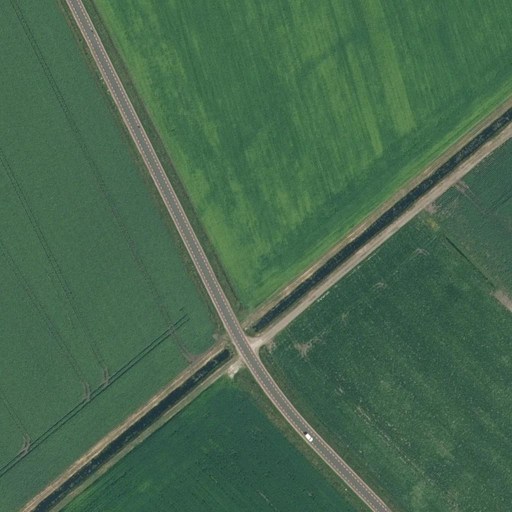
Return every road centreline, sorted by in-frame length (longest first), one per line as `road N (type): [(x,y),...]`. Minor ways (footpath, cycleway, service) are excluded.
road 1 (secondary): [(382,511),(257,369),(73,0)]
road 2 (track): [(247,351),(511,128)]
